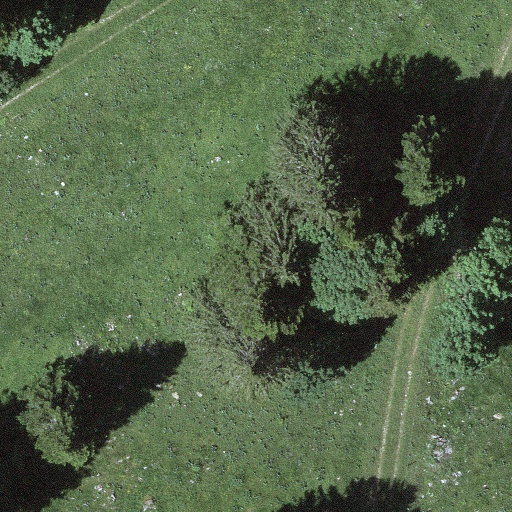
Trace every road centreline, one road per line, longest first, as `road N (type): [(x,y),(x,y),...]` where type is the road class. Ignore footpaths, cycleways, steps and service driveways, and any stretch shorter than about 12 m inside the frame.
road 1 (track): [(385,511),(407,383),(474,157),(511,67)]
road 2 (track): [(162,0),(0,115)]
